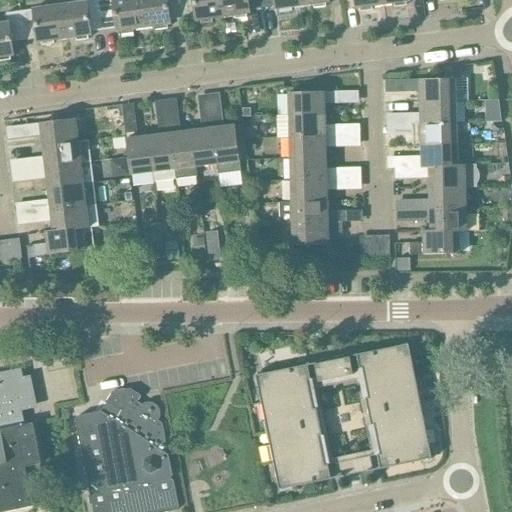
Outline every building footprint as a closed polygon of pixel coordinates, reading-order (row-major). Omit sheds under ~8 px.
[(77,36),(77,38),(88,37),(88,34),(91,34),(91,32),(105,30),(100,0),(86,0),(86,1),(61,4),(66,37),(77,36)] [(140,0),(100,0),(105,30),(119,28),(119,30),(122,29),(123,33),(133,31),(132,28),(144,26),(140,0)] [(155,25),(156,29),(168,27),(168,24),(171,22),(184,20),(181,0),(140,0),(144,26),(155,25)] [(201,19),(201,23),(212,21),(212,17),(224,16),(221,0),(181,0),(184,20),(197,18),(198,20),(201,19)] [(221,0),(224,16),(235,15),(235,18),(248,16),(247,13),(250,13),(250,10),(265,8),(263,0),(221,0)] [(281,10),(282,12),(291,11),(291,8),(304,6),(303,0),(263,0),(265,8),(277,7),(277,10),(281,10)] [(314,5),(314,9),(327,7),(326,4),(330,3),(329,0),(303,0),(304,6),(314,5)] [(360,7),(361,11),(373,10),(373,6),(383,5),(382,0),(355,0),(356,8),(360,7)] [(43,41),(43,44),(55,42),(54,38),(66,37),(61,4),(34,8),(34,10),(20,12),(24,41),(39,39),(39,42),(43,41)] [(0,60),(12,59),(10,55),(14,55),(12,43),(24,41),(20,12),(5,14),(6,22),(0,23),(0,60)] [(420,91),(420,103),(451,102),(451,79),(406,80),(406,91),(420,91)] [(289,93),(290,116),(326,115),(325,104),(339,103),(338,92),(289,93)] [(475,120),(500,119),(499,99),(473,101),(475,120)] [(407,114),(407,125),(452,124),(451,102),(420,103),(421,113),(407,114)] [(242,118),(251,117),(250,109),(242,109),(242,118)] [(217,164),(218,175),(241,173),(240,161),(236,126),(224,128),(222,114),(212,115),(218,164),(217,164)] [(197,167),(217,164),(218,164),(212,115),(201,116),(202,130),(192,131),(196,167),(197,167)] [(290,116),(290,138),(340,136),(340,125),(326,126),(326,115),(290,116)] [(169,120),(176,181),(198,178),(197,167),(196,167),(192,131),(180,133),(179,119),(169,120)] [(43,135),(44,146),(79,141),(76,120),(26,126),(28,137),(43,135)] [(152,172),(154,183),(176,181),(169,120),(158,121),(160,135),(149,136),(154,172),(152,172)] [(130,175),(152,172),(154,172),(149,136),(138,138),(136,124),(124,125),(130,175)] [(421,134),(421,146),(452,145),(452,124),(407,125),(408,135),(421,134)] [(290,138),(291,159),(327,158),(327,147),(340,147),(340,136),(290,138)] [(31,159),(32,169),(91,162),(89,141),(79,142),(79,141),(44,146),(45,157),(31,159)] [(408,157),(408,169),(415,169),(415,167),(459,167),(458,166),(453,166),(452,145),(421,146),(421,157),(408,157)] [(291,159),(292,180),(342,179),(341,168),(327,169),(327,158),(291,159)] [(48,178),(49,189),(94,183),(91,162),(32,169),(34,180),(48,178)] [(429,177),(430,189),(466,188),(466,189),(477,188),(477,184),(479,182),(479,179),(479,174),(478,171),(477,169),(476,165),(458,166),(459,167),(415,167),(415,169),(415,177),(429,177)] [(292,180),(292,202),(328,201),(328,190),(342,189),(342,179),(292,180)] [(36,201),(38,212),(96,204),(94,183),(49,189),(51,199),(36,201)] [(416,200),(417,211),(466,210),(466,189),(466,188),(430,189),(430,199),(416,200)] [(279,203),(280,226),(293,225),(293,224),(343,222),(342,210),(328,211),(328,201),(292,202),(279,203)] [(55,232),(82,229),(83,230),(91,229),(99,228),(96,204),(38,212),(39,223),(53,221),(55,232)] [(431,231),(430,231),(430,232),(460,231),(460,232),(467,232),(466,210),(417,211),(417,221),(430,220),(431,231)] [(293,225),(294,247),(329,246),(329,234),(343,233),(343,222),(293,224),(293,225)] [(34,245),(35,257),(85,251),(85,250),(94,249),(91,229),(83,230),(82,229),(55,232),(47,232),(49,243),(34,245)] [(410,243),(411,256),(461,255),(460,232),(460,231),(430,232),(430,231),(424,231),(424,243),(410,243)] [(370,237),(371,257),(380,257),(380,236),(370,237)] [(380,236),(380,257),(390,256),(390,236),(380,236)] [(371,257),(370,237),(360,237),(360,257),(371,257)] [(10,240),(12,261),(23,260),(20,239),(10,240)] [(1,241),(3,262),(12,261),(10,240),(1,241)] [(251,248),(251,240),(241,240),(241,248),(251,248)] [(380,468),(380,469),(433,459),(409,344),(357,355),(357,356),(358,356),(360,369),(364,369),(369,398),(366,398),(372,426),(375,425),(381,454),(378,455),(381,468),(380,468)] [(315,363),(319,382),(354,375),(350,356),(345,357),(345,359),(321,363),(321,362),(315,363)] [(257,375),(280,490),(332,479),(332,478),(331,478),(329,465),(326,465),(320,436),(323,436),(317,408),(314,409),(308,380),(311,379),(309,366),(309,365),(257,375)] [(0,511),(4,511),(33,506),(25,467),(42,463),(33,423),(25,425),(21,410),(31,408),(22,369),(0,373),(0,511)] [(78,416),(75,420),(87,481),(89,483),(87,485),(92,511),(165,511),(176,510),(179,507),(174,480),(171,478),(173,475),(169,455),(164,452),(167,447),(162,424),(159,421),(160,418),(161,414),(160,411),(160,410),(158,406),(155,404),(151,403),(149,403),(147,403),(145,403),(144,404),(142,405),(141,406),(139,408),(135,405),(138,402),(141,396),(140,395),(131,389),(113,392),(107,401),(105,403),(106,404),(107,404),(102,412),(78,416)] [(336,463),(339,478),(374,471),(371,456),(336,463)]
